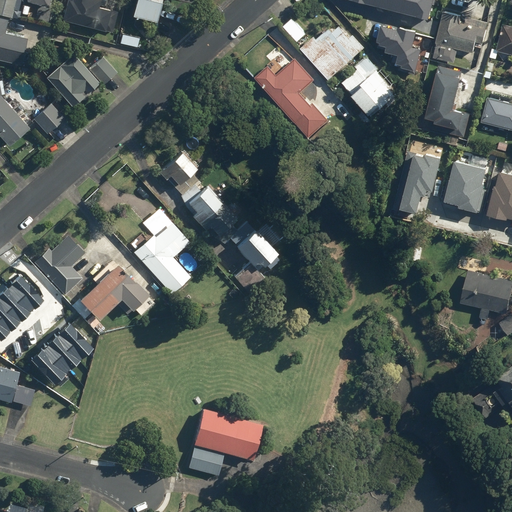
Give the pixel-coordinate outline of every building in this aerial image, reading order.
[(17,0),(0,0),(0,14),(13,18),(17,0)] [(68,0),(63,20),(111,33),(117,10),(98,5),(99,0),(68,0)] [(135,0),(132,14),(154,20),(159,0),(135,0)] [(373,0),(430,15),(434,0),(373,0)] [(490,18),(445,9),(435,57),(455,62),(458,47),(473,51),(476,41),(485,43),(490,18)] [(286,26),(298,40),(308,32),(296,17),(286,26)] [(398,25),(383,21),(376,45),(395,50),(393,60),(402,62),(401,66),(417,70),(424,45),(415,42),(419,28),(398,22),(398,25)] [(511,25),(503,24),(497,50),(511,52),(511,25)] [(318,33),(302,47),(332,81),(368,50),(353,32),(350,36),(340,25),(333,31),(330,28),(321,36),(318,33)] [(0,29),(0,60),(20,66),(28,37),(0,29)] [(45,75),(71,104),(98,81),(72,52),(45,75)] [(104,55),(90,67),(102,82),(117,69),(104,55)] [(358,69),(343,82),(372,115),(399,93),(378,68),(379,67),(371,58),(369,55),(356,66),(358,69)] [(303,90),(316,78),(298,56),(278,73),(269,63),(257,73),(310,134),(328,119),(303,90)] [(511,63),(497,63),(496,77),(511,78),(511,63)] [(454,107),(463,70),(439,65),(426,117),(461,126),(465,110),(454,107)] [(0,135),(8,145),(29,127),(0,94),(0,135)] [(511,101),(488,97),(482,121),(511,126),(511,101)] [(53,102),(35,119),(46,132),(65,115),(53,102)] [(409,148),(397,205),(417,209),(422,189),(433,191),(441,155),(409,148)] [(182,150),(165,166),(159,171),(165,177),(170,172),(179,181),(197,165),(182,150)] [(456,158),(446,202),(476,208),(485,164),(456,158)] [(511,168),(497,165),(487,212),(511,217),(511,168)] [(220,166),(211,173),(215,178),(210,183),(218,192),(221,189),(226,195),(237,185),(220,166)] [(237,216),(208,184),(188,202),(196,211),(192,215),(202,225),(206,222),(217,234),(237,216)] [(171,217),(133,251),(171,292),(190,274),(172,255),(190,238),(171,217)] [(275,252),(253,228),(234,246),(251,263),(257,258),(262,264),(275,252)] [(71,264),(86,251),(69,233),(50,250),(47,247),(33,260),(64,294),(83,277),(71,264)] [(119,259),(77,297),(96,318),(119,297),(130,307),(133,304),(141,313),(153,303),(145,294),(148,290),(119,259)] [(511,277),(469,267),(461,302),(508,313),(511,295),(511,277)] [(0,287),(0,339),(45,296),(19,269),(0,287)] [(511,312),(500,322),(509,333),(511,330),(511,312)] [(68,316),(29,353),(55,379),(93,342),(68,316)] [(511,364),(496,374),(511,401),(511,364)] [(0,366),(0,398),(31,406),(35,390),(17,385),(20,372),(0,366)] [(201,405),(193,442),(251,456),(260,419),(201,405)] [(221,456),(192,449),(188,465),(217,472),(221,456)]
